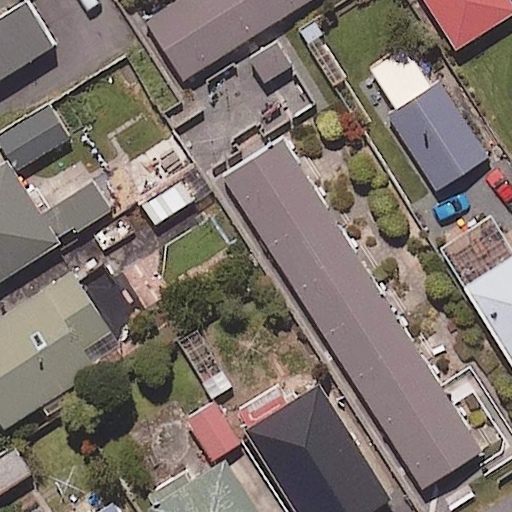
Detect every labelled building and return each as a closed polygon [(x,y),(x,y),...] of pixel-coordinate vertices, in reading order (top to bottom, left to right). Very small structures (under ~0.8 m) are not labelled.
[(29,0),(0,18),(0,79),(58,42),(31,0),(29,0)] [(304,0),(176,0),(150,17),(186,75),(304,0)] [(511,0),(432,0),(461,44),(511,11),(511,0)] [(281,34),(247,56),(264,83),(298,61),(281,34)] [(433,84),(412,45),(371,66),(436,186),(489,157),(446,77),(433,84)] [(60,96),(2,132),(31,178),(89,141),(60,96)] [(193,166),(173,134),(124,165),(143,197),(193,166)] [(484,447),(286,136),(227,174),(424,485),(484,447)] [(47,211),(9,152),(0,157),(0,278),(115,206),(98,178),(47,211)] [(187,175),(144,203),(157,224),(200,196),(187,175)] [(511,256),(468,284),(511,353),(511,256)] [(128,344),(74,265),(0,315),(0,405),(12,423),(128,344)] [(373,511),(397,496),(322,381),(252,427),(307,511),(373,511)] [(246,437),(223,397),(191,416),(214,456),(246,437)] [(0,491),(34,469),(18,444),(0,456),(0,491)] [(264,511),(234,465),(223,472),(214,457),(147,500),(154,511),(264,511)] [(130,511),(120,496),(94,511),(130,511)]
